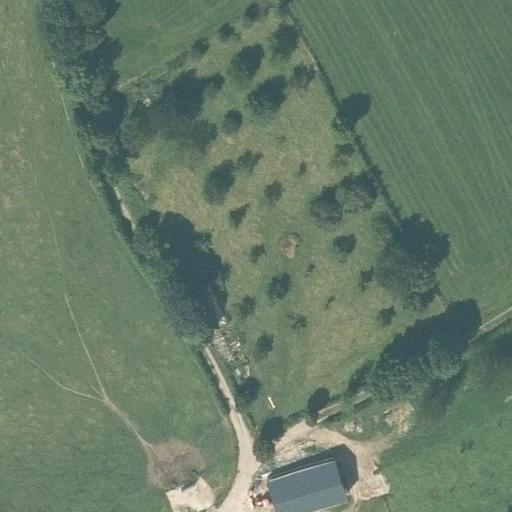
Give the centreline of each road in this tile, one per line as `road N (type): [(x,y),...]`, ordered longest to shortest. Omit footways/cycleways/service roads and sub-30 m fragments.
road 1 (track): [(74,0),(110,184),(206,356),(248,464)]
road 2 (track): [(511,310),(308,421),(248,464)]
